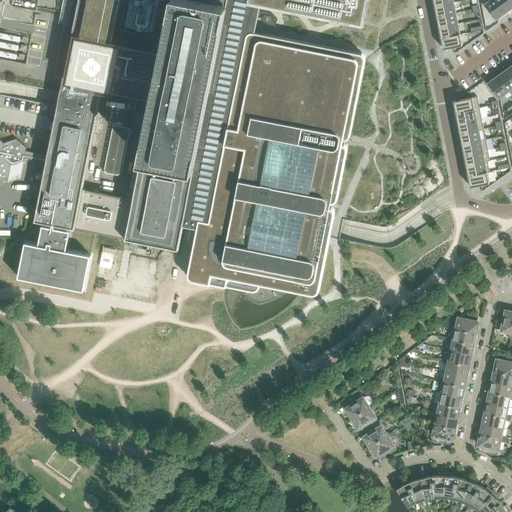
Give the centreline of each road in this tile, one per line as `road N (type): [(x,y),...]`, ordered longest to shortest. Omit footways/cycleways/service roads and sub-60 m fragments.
road 1 (residential): [(511,297),(494,301),(462,457)]
road 2 (residential): [(511,210),(460,195),(436,76)]
